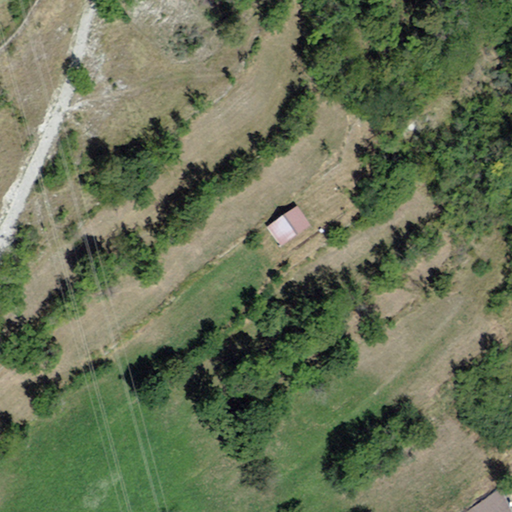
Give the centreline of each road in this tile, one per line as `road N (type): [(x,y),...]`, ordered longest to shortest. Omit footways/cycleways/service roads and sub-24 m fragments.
road 1 (track): [(255,511),(408,374),(458,320),(497,260)]
road 2 (track): [(0,232),(59,110),(94,0)]
